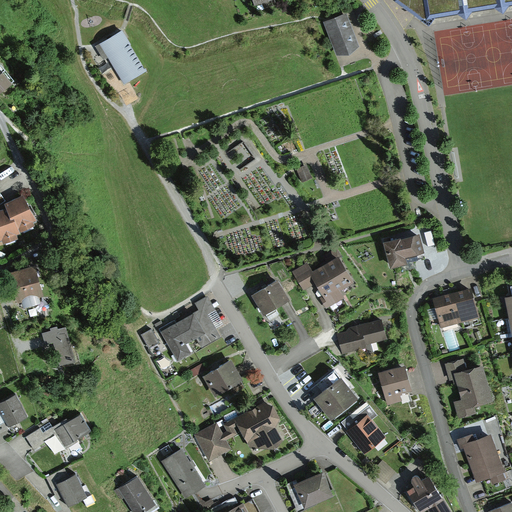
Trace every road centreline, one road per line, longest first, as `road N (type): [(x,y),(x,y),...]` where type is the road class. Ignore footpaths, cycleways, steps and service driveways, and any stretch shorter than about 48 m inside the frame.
road 1 (residential): [(212,283),(291,409),(403,511)]
road 2 (residential): [(371,0),(410,68),(458,272)]
road 3 (residential): [(470,511),(410,314),(425,285),(458,272)]
